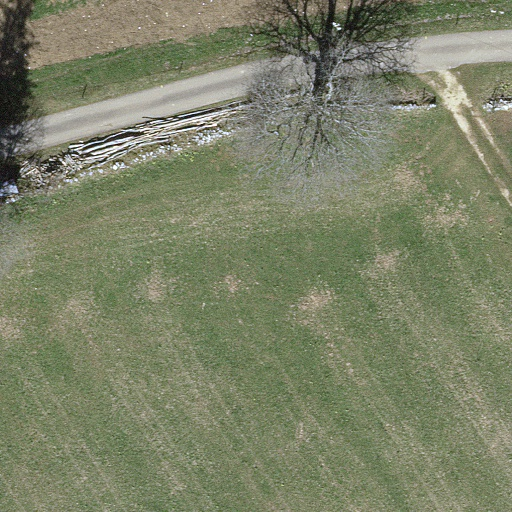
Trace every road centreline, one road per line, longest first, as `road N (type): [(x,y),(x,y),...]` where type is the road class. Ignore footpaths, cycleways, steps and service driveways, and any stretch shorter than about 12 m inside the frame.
road 1 (unclassified): [(511,42),(453,43),(0,144)]
road 2 (track): [(511,183),(424,49)]
